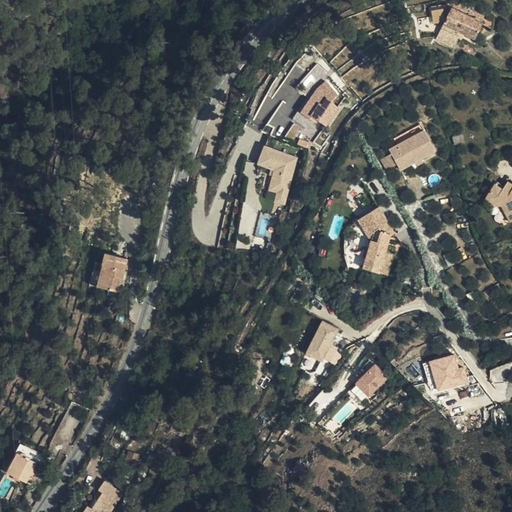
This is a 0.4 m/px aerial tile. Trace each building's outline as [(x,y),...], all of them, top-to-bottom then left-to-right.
[(451,30),(456,32),(470,38),(478,22),(442,5),(426,37),(445,45),(449,35),(451,30)] [(305,93),(325,72),(317,65),(298,86),(305,93)] [(320,124),(327,129),(341,109),(332,103),(340,92),(321,80),(285,135),(296,142),(306,126),(315,132),(320,124)] [(401,165),(415,157),(421,154),(436,145),(425,123),(389,143),(391,149),(382,154),(387,164),(398,157),(401,165)] [(287,206),(296,154),(261,147),(258,167),(271,169),(263,210),(274,212),(276,204),(287,206)] [(510,187),(511,181),(511,180),(505,176),(502,182),(510,187)] [(511,181),(510,187),(502,182),(494,194),(503,200),(509,199),(511,205),(511,181)] [(380,201),(367,209),(376,226),(373,237),(366,261),(389,268),(396,248),(387,245),(391,231),(396,228),(380,201)] [(244,207),(234,248),(248,251),(258,211),(244,207)] [(376,226),(367,209),(359,214),(373,237),(376,226)] [(99,261),(92,283),(113,289),(123,257),(102,251),(99,261)] [(85,281),(92,283),(99,261),(92,259),(85,281)] [(309,346),(325,354),(340,322),(325,314),(309,346)] [(440,373),(443,385),(473,376),(469,361),(463,363),(459,349),(442,354),(445,364),(438,366),(440,373)] [(445,364),(442,354),(428,358),(433,375),(440,373),(438,366),(445,364)] [(375,363),(351,387),(365,401),(389,378),(375,363)] [(491,381),(511,379),(511,376),(511,366),(490,367),(491,381)] [(17,458),(14,456),(10,465),(29,475),(40,456),(29,451),(29,447),(27,445),(25,445),(23,446),(17,458)] [(20,446),(14,456),(17,458),(23,446),(20,446)] [(141,449),(131,447),(128,460),(138,462),(141,449)] [(92,511),(113,478),(110,476),(86,511),(92,511)] [(127,487),(113,478),(92,511),(116,511),(113,510),(127,487)]
